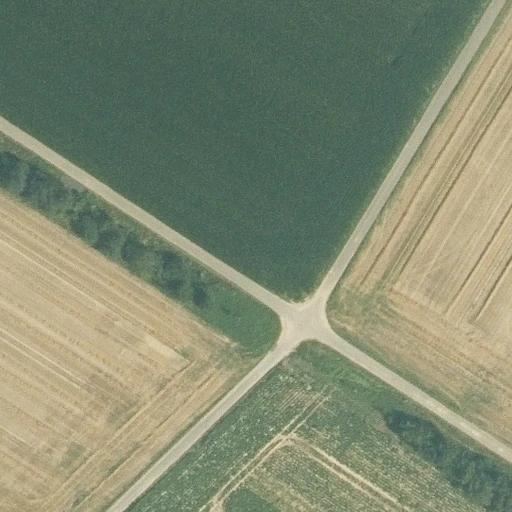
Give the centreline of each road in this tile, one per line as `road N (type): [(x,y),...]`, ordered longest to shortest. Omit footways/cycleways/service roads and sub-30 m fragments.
road 1 (track): [(508,0),(304,328)]
road 2 (track): [(304,328),(0,130)]
road 3 (track): [(304,328),(115,511)]
road 4 (track): [(304,328),(511,463)]
